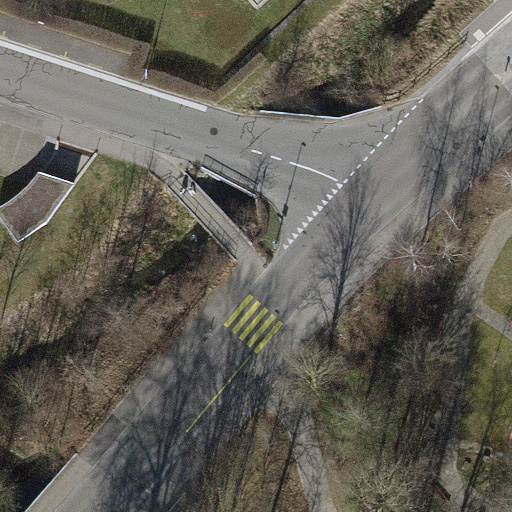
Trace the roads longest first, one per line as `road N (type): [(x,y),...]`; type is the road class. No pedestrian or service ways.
road 1 (tertiary): [(367,202),(99,511)]
road 2 (residential): [(367,202),(321,172),(0,71)]
road 3 (tertiary): [(511,66),(367,202)]
